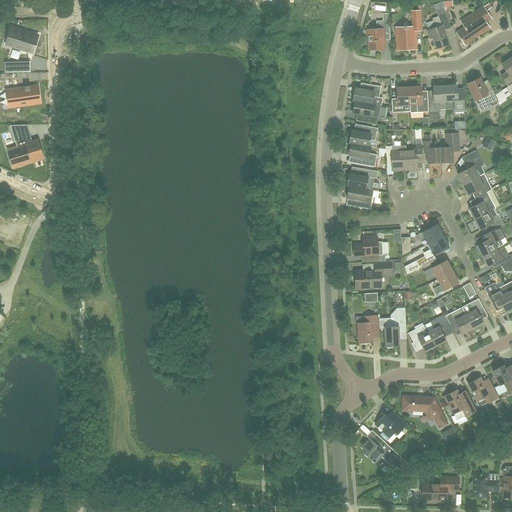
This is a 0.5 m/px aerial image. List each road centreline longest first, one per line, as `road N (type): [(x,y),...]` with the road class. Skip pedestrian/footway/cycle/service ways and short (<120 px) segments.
road 1 (track): [(83,488),(262,496),(263,238),(255,24),(76,21)]
road 2 (residential): [(71,9),(54,32),(53,197),(0,172)]
road 3 (residential): [(476,283),(434,200),(416,202),(397,219),(327,223)]
road 4 (residential): [(511,36),(455,66),(384,70),(340,61)]
road 5 (residential): [(361,394),(334,353),(327,223)]
road 6 (residential): [(361,394),(391,376),(443,374),(511,339)]
road 7 (residential): [(327,223),(328,120),(340,61)]
road 8 (residential): [(344,511),(337,426),(361,394)]
